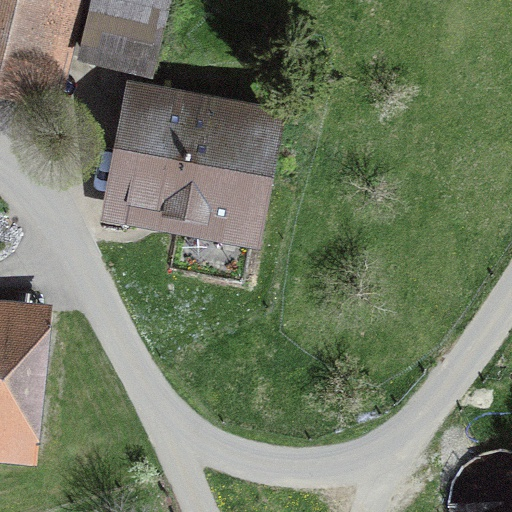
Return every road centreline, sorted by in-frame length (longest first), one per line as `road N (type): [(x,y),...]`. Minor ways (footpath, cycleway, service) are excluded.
road 1 (unclassified): [(164,426),(54,220),(0,162)]
road 2 (unclassified): [(396,447),(345,465),(272,466),(164,426)]
road 3 (unclassified): [(511,287),(396,447)]
